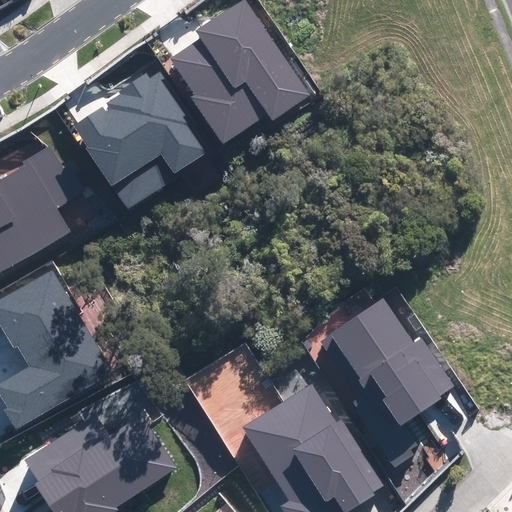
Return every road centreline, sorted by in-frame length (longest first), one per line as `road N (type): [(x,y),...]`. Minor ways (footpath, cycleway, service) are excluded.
road 1 (track): [(511,119),(477,48),(440,0)]
road 2 (residential): [(104,0),(0,72)]
